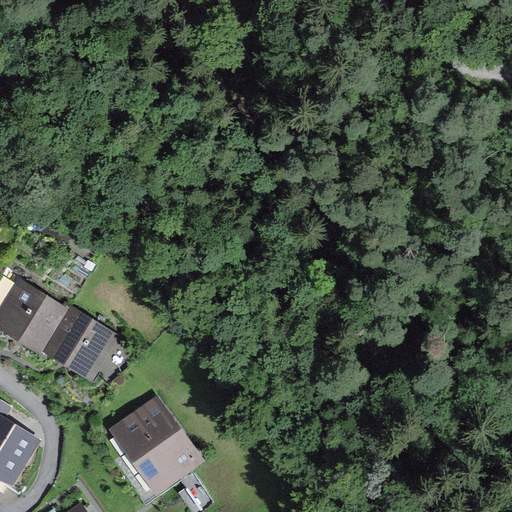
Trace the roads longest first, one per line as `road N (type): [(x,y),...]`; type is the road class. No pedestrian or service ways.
road 1 (track): [(189,0),(246,107),(316,195),(353,308),(374,344),(511,394)]
road 2 (track): [(511,73),(441,57),(374,0)]
